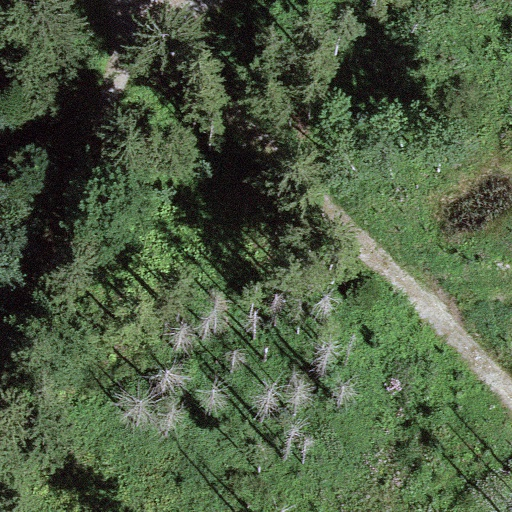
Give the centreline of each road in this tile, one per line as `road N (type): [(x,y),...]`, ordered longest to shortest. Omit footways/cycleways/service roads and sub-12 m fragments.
road 1 (track): [(167,0),(511,330)]
road 2 (track): [(0,356),(149,0)]
